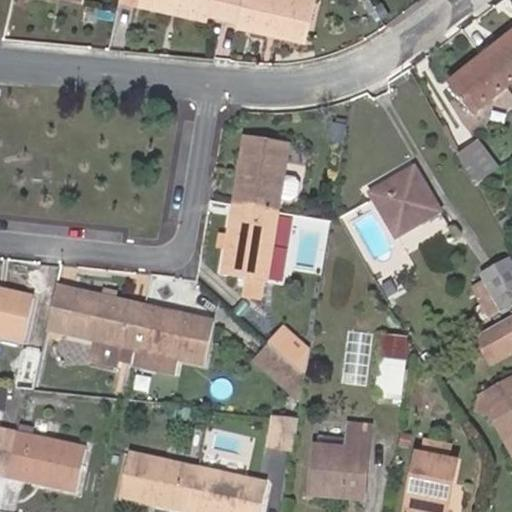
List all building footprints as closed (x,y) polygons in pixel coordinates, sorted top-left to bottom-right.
[(208,12),(223,15),(226,0),(131,0),(139,1),(207,17),(208,12)] [(226,0),(223,15),(237,18),(235,24),(304,38),(311,0),(226,0)] [(494,47),(485,54),(507,85),(511,81),(511,17),(510,19),(511,21),(511,32),(504,39),(495,46),(494,47)] [(511,32),(511,21),(510,19),(487,36),(495,46),(504,39),(511,32)] [(507,85),(485,54),(448,84),(472,114),(507,85)] [(343,127),(330,125),(326,145),(340,147),(343,127)] [(231,207),(274,214),(277,199),(277,197),(281,175),(286,147),(243,139),(231,207)] [(476,142),(457,157),(474,187),(496,169),(476,142)] [(368,190),(391,233),(433,208),(411,166),(368,190)] [(294,177),(281,175),(277,197),(277,199),(290,201),(296,196),(298,184),(294,177)] [(262,284),(274,214),(231,207),(226,237),(226,239),(224,249),(219,277),(245,281),(262,284)] [(226,237),(219,236),(218,247),(224,249),(226,239),(226,237)] [(487,281),(503,310),(511,304),(511,266),(509,260),(484,275),(487,281)] [(388,279),(381,283),(388,297),(396,293),(388,279)] [(262,284),(245,281),(242,295),(260,298),(262,284)] [(487,281),(475,288),(491,317),(503,310),(487,281)] [(49,332),(65,336),(74,294),(58,290),(49,332)] [(0,336),(22,341),(31,300),(5,294),(4,297),(0,296),(0,336)] [(121,349),(134,351),(143,310),(113,303),(102,301),(74,294),(65,336),(95,342),(90,363),(117,368),(119,360),(121,349)] [(143,310),(134,351),(203,367),(212,326),(143,310)] [(511,317),(472,341),(487,365),(511,350),(511,317)] [(303,380),(307,357),(283,334),(268,348),(303,380)] [(407,340),(383,337),(373,394),(397,398),(407,340)] [(268,348),(255,363),(297,402),(300,398),(303,380),(268,348)] [(134,351),(121,349),(119,360),(131,362),(134,351)] [(489,417),(510,454),(511,453),(511,377),(478,397),(479,400),(477,413),(489,417)] [(267,450),(291,454),(296,421),(272,418),(267,450)] [(367,504),(380,423),(363,420),(358,452),(327,448),(318,495),(367,504)] [(0,473),(7,475),(16,433),(0,429),(0,473)] [(16,433),(7,475),(75,490),(84,448),(16,433)] [(119,491),(188,507),(197,465),(129,450),(119,491)] [(411,455),(400,511),(435,511),(441,482),(445,482),(448,460),(411,455)] [(197,465),(188,507),(211,511),(259,511),(266,481),(197,465)] [(435,511),(440,511),(445,482),(441,482),(435,511)]
